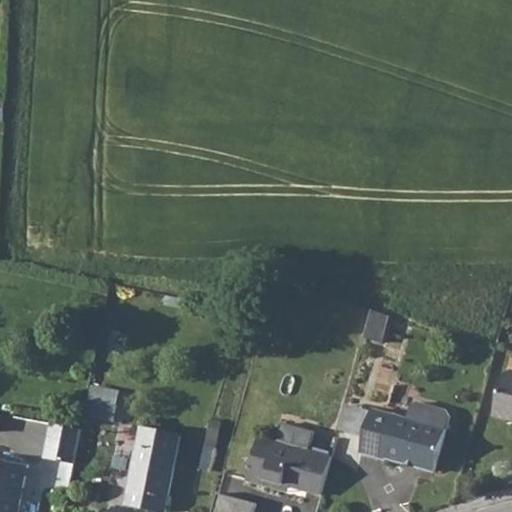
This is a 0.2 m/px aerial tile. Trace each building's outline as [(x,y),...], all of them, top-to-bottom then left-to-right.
[(378,312),(369,342),(387,346),(395,318),(378,312)] [(511,371),(503,378),(492,416),(511,422),(511,371)] [(88,401),(84,417),(111,423),(115,408),(88,401)] [(377,411),(365,457),(404,466),(405,463),(421,467),(420,471),(438,475),(454,421),(450,410),(417,402),(412,420),(377,411)] [(362,431),(366,409),(349,406),(345,428),(362,431)] [(48,425),(40,459),(70,465),(77,433),(48,425)] [(140,429),(123,505),(157,511),(162,511),(178,438),(140,429)] [(254,481),(271,487),(274,481),(299,487),(326,495),(337,458),(264,440),(254,481)] [(0,511),(15,511),(25,466),(0,460),(0,511)] [(256,511),(262,490),(226,480),(217,511),(256,511)]
